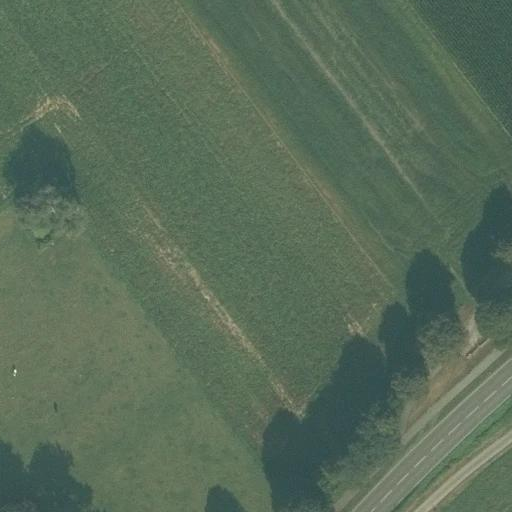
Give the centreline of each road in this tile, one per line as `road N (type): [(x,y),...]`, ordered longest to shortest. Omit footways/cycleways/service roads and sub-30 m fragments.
road 1 (primary): [(368,511),(511,377)]
road 2 (unclassified): [(511,435),(420,511)]
